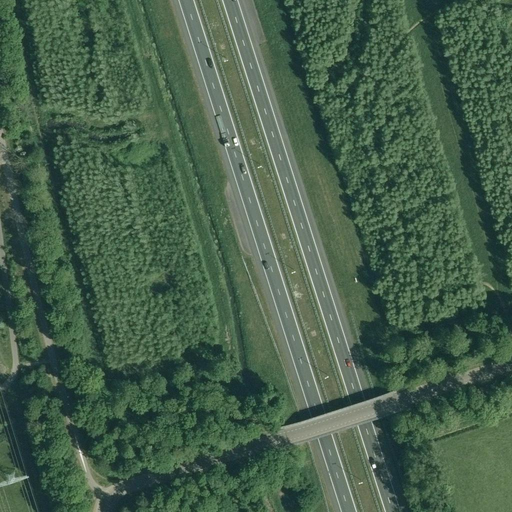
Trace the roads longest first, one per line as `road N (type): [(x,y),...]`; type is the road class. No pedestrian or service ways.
road 1 (motorway): [(393,511),(230,0)]
road 2 (motorway): [(185,0),(347,511)]
road 3 (tertiary): [(102,511),(108,498),(511,365)]
